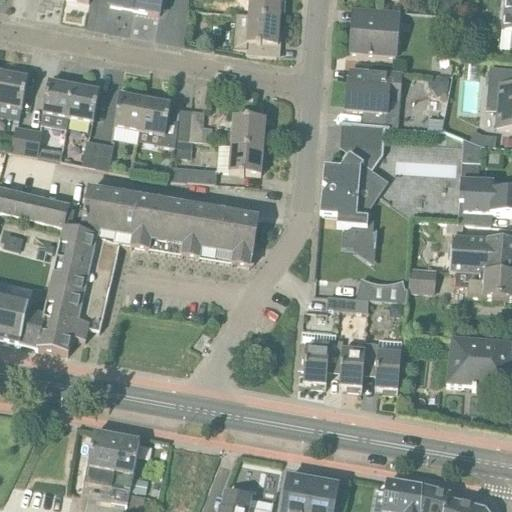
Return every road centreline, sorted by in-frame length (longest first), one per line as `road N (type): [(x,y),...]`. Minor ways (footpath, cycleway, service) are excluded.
road 1 (residential): [(306,78),(0,27)]
road 2 (secondary): [(511,467),(219,413)]
road 3 (secondary): [(219,413),(0,377)]
road 4 (residential): [(219,413),(232,339),(288,252),(296,219)]
road 5 (residential): [(296,219),(103,188)]
road 6 (residential): [(296,219),(306,78)]
